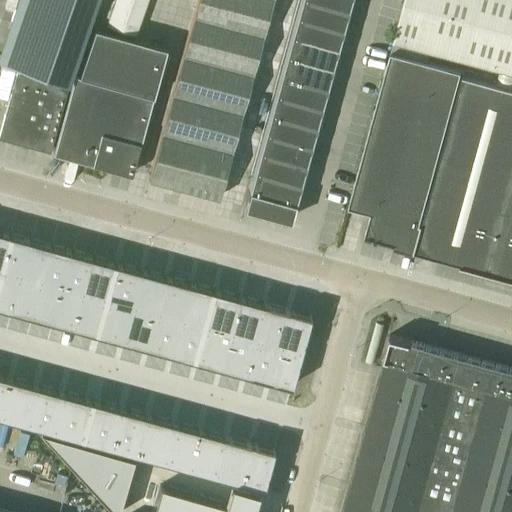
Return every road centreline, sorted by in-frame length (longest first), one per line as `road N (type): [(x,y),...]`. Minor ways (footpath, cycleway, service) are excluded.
road 1 (unclassified): [(362,282),(0,186)]
road 2 (unclassified): [(299,511),(362,282)]
road 3 (unclassified): [(511,323),(362,282)]
